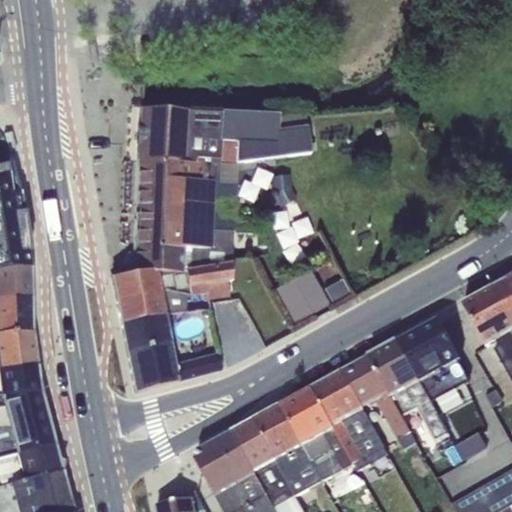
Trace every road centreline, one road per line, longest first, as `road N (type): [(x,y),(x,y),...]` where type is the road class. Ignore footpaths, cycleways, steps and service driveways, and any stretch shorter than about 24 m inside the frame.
road 1 (secondary): [(97,462),(41,81)]
road 2 (tertiary): [(236,393),(511,231)]
road 3 (tertiary): [(111,444),(173,440),(236,393)]
road 4 (tertiary): [(236,393),(123,424),(111,444)]
